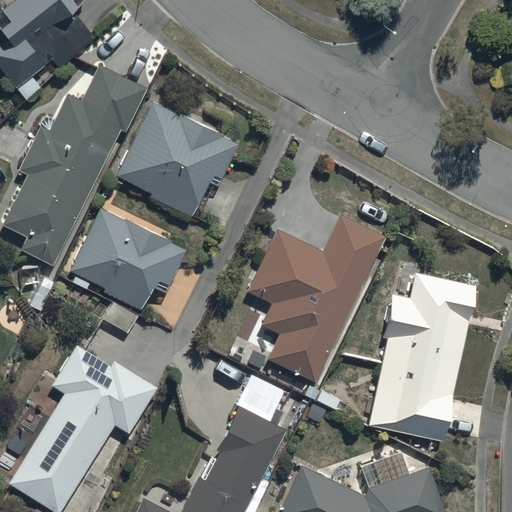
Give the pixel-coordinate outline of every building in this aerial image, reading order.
[(85,1),(84,0),(17,0),(7,9),(0,0),(0,39),(3,44),(0,46),(0,75),(23,103),(39,89),(32,80),(52,63),(56,69),(93,38),(72,13),(85,1)] [(53,268),(119,133),(125,135),(145,90),(97,67),(78,106),(65,99),(47,135),(38,130),(17,173),(26,177),(2,226),(27,238),(20,252),(53,268)] [(152,105),(115,179),(191,220),(209,187),(215,190),(239,148),(178,115),(177,118),(152,105)] [(99,213),(69,274),(139,314),(157,283),(167,289),(184,253),(99,213)] [(314,385),(383,239),(338,218),(321,255),(273,232),(245,293),(271,305),(259,329),(277,337),(265,362),(314,385)] [(442,444),(471,289),(411,276),(406,302),(390,299),(365,429),(442,444)] [(111,304),(101,321),(128,336),(138,318),(111,304)] [(51,511),(60,511),(113,428),(128,438),(156,391),(111,364),(108,369),(75,349),(51,389),(62,396),(8,485),(51,511)] [(254,511),(268,486),(260,481),(284,434),(265,425),(283,390),(251,373),(234,406),(239,409),(216,454),(219,456),(204,484),(197,481),(180,511),(164,511),(142,500),(136,511),(254,511)] [(298,468),(276,511),(440,511),(425,470),(406,477),(397,455),(359,469),(367,489),(361,492),(363,499),(298,468)]
